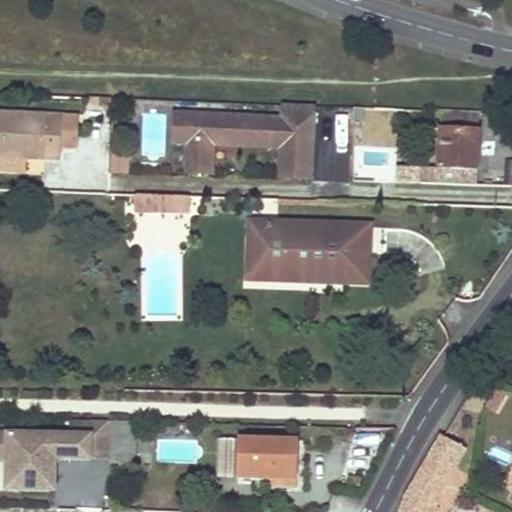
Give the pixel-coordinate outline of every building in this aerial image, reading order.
[(185,145),(184,175),(208,175),(209,146),(278,148),(277,178),(307,179),(310,107),(280,106),(279,121),(186,118),(185,145)] [(0,156),(31,157),(63,158),(63,146),(65,116),(0,113),(0,156)] [(473,185),(476,122),(474,122),(474,115),(442,114),(442,121),(439,121),(439,133),(434,133),(432,167),(421,167),(421,183),(473,185)] [(79,146),(81,117),(65,116),(63,146),(79,146)] [(185,145),(186,118),(171,117),(170,145),(185,145)] [(369,129),(354,128),(352,158),(368,158),(369,129)] [(128,176),(129,154),(110,153),(109,175),(128,176)] [(31,157),(0,156),(0,168),(31,170),(31,157)] [(181,195),(152,194),(129,193),(128,214),(150,215),(180,215),(181,195)] [(266,280),(268,222),(245,221),(243,279),(266,280)] [(367,228),(268,222),(266,280),(364,284),(367,228)] [(69,435),(0,432),(0,455),(7,456),(6,488),(53,489),(54,457),(89,458),(89,457),(90,420),(69,419),(69,435)] [(111,421),(90,420),(89,457),(110,458),(111,421)] [(138,422),(111,421),(110,458),(110,465),(136,467),(138,422)] [(293,441),(238,440),(237,480),(254,481),(254,491),(267,492),(291,492),(292,481),(293,441)] [(423,472),(442,484),(461,453),(442,441),(423,472)] [(339,482),(359,490),(370,463),(351,455),(339,482)] [(432,511),(438,490),(442,484),(423,472),(404,502),(400,511),(432,511)]
